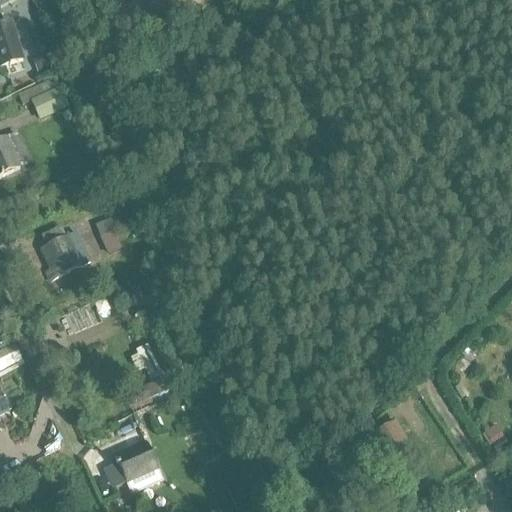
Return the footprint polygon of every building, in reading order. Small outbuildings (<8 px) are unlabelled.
[(0,70),(22,64),(10,25),(0,28),(0,70)] [(52,55),(45,57),(50,69),(57,65),(52,55)] [(38,75),(51,70),(50,69),(45,57),(33,62),(38,75)] [(39,123),(68,109),(59,89),(55,80),(19,96),(24,106),(30,103),(39,123)] [(0,141),(0,179),(21,170),(29,166),(15,134),(6,138),(0,141)] [(99,239),(107,257),(121,252),(113,233),(121,230),(116,218),(97,226),(101,238),(99,239)] [(44,236),(49,247),(70,237),(65,226),(44,236)] [(76,234),(70,237),(49,247),(39,251),(48,272),(44,274),(49,285),(79,271),(91,266),(76,234)] [(141,283),(123,290),(128,305),(147,298),(141,283)] [(14,345),(0,352),(0,373),(23,362),(14,345)] [(137,375),(145,372),(151,385),(127,396),(133,408),(169,392),(163,380),(147,347),(136,352),(138,357),(131,360),(137,375)] [(361,444),(376,473),(387,467),(391,474),(414,461),(402,440),(400,441),(391,426),(361,444)] [(482,436),(493,452),(506,443),(496,427),(482,436)] [(44,457),(63,448),(59,439),(40,449),(44,457)] [(126,485),(158,471),(146,446),(114,460),(117,466),(117,467),(116,467),(117,469),(118,469),(126,485)] [(445,452),(431,460),(441,479),(455,471),(445,452)] [(117,466),(103,473),(111,492),(126,485),(118,469),(117,469),(116,467),(117,467),(117,466)] [(251,505),(242,488),(231,493),(240,511),(251,505)] [(170,511),(165,501),(150,508),(152,511),(170,511)]
